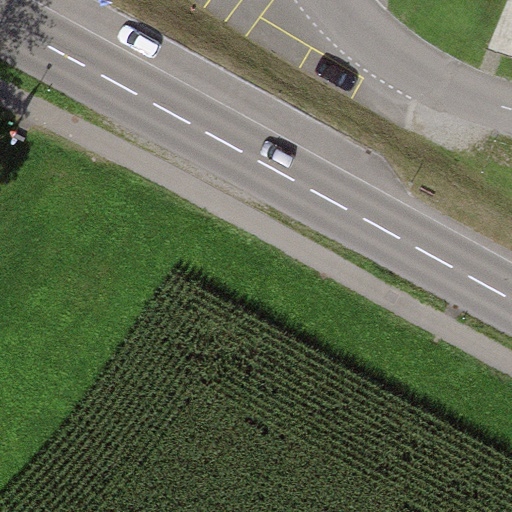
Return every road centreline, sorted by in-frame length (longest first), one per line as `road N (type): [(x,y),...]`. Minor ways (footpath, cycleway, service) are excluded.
road 1 (primary): [(511,301),(0,20)]
road 2 (residential): [(334,0),(385,48),(511,110)]
